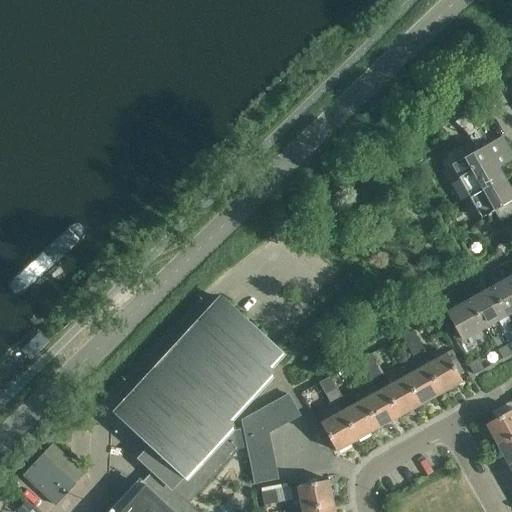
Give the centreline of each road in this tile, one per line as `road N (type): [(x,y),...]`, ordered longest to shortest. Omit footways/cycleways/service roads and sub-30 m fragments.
road 1 (tertiary): [(0,442),(452,0)]
road 2 (residential): [(368,511),(363,487),(376,468),(450,428)]
